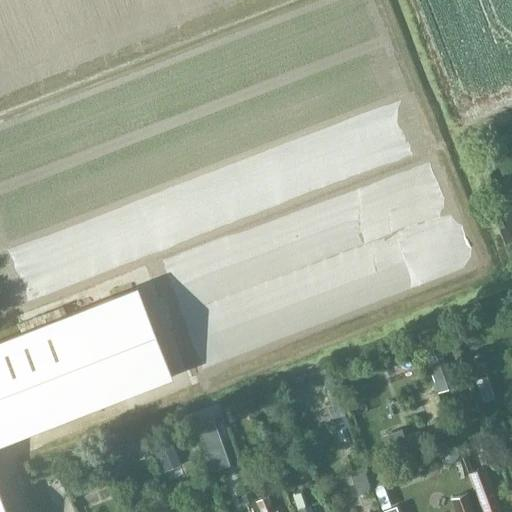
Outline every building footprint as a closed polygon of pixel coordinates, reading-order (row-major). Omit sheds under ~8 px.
[(0,511),(4,511),(0,500),(0,442),(108,401),(110,400),(174,375),(139,286),(75,311),(31,328),(0,339),(0,511)] [(436,328),(417,335),(434,382),(449,377),(440,353),(444,351),(436,328)] [(279,391),(269,394),(273,407),(282,404),(279,391)] [(340,407),(329,411),(336,430),(347,426),(340,407)] [(228,464),(213,419),(196,425),(212,470),(228,464)] [(487,431),(475,435),(483,455),(495,451),(487,431)] [(169,436),(152,443),(157,456),(158,455),(164,469),(180,463),(169,436)] [(397,436),(377,443),(385,465),(405,457),(397,436)] [(445,445),(439,452),(442,461),(451,463),(457,456),(454,447),(445,445)] [(117,452),(106,456),(111,470),(122,466),(117,452)] [(494,495),(484,469),(468,474),(481,511),(500,511),(499,508),(494,495)] [(473,511),(466,491),(450,497),(454,511),(473,511)] [(500,493),(494,495),(499,508),(505,506),(500,493)]
